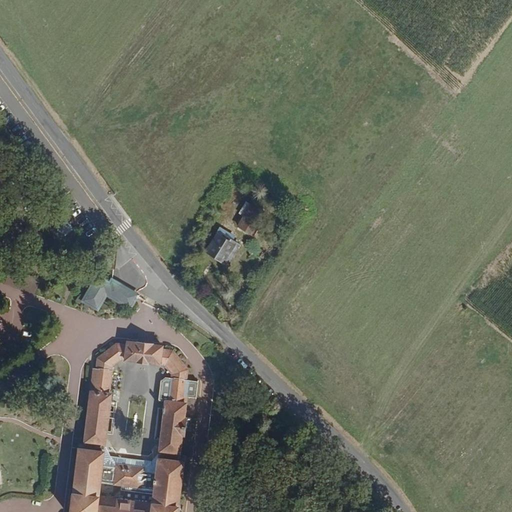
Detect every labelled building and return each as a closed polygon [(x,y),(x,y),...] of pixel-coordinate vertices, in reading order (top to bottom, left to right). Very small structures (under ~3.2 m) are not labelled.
[(246,207),(238,228),(254,234),(262,214),(246,207)] [(73,226),(65,217),(55,225),(64,234),(73,226)] [(239,246),(221,235),(210,253),(228,264),(239,246)] [(140,295),(99,271),(82,300),(98,310),(108,294),(132,308),(140,295)] [(187,397),(190,374),(188,373),(188,366),(174,351),(163,349),(163,344),(128,341),(127,345),(115,344),(97,355),(97,361),(94,363),(83,439),(85,439),(84,448),(79,447),(73,490),(68,490),(67,503),(70,503),(69,511),(179,511),(180,505),(178,505),(183,460),(180,458),(183,432),(187,432),(189,419),(186,419),(189,398),(187,397)]
